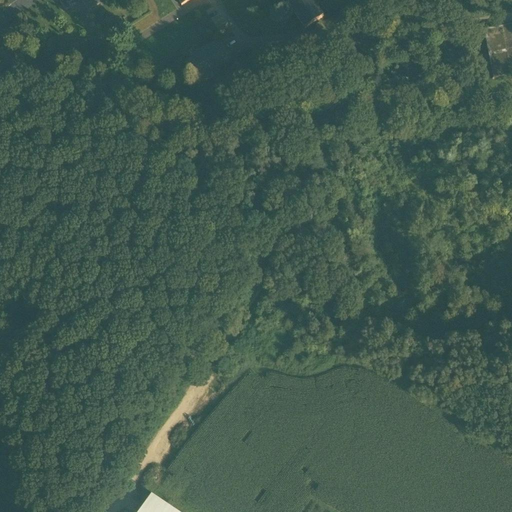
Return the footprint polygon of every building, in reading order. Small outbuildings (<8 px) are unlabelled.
[(75,0),(80,0),(89,12),(100,5),(96,0),(58,0),(64,8),(75,0)] [(291,8),(305,29),(324,17),(312,0),(287,0),(292,7),(291,8)] [(511,23),(484,29),(494,79),(511,75),(511,23)] [(185,65),(197,83),(201,82),(206,81),(214,79),(232,62),(220,43),(196,52),(185,65)] [(218,85),(212,90),(206,81),(201,82),(208,92),(207,92),(215,104),(226,97),(218,85)] [(420,84),(421,96),(435,95),(434,83),(420,84)] [(168,446),(173,435),(169,433),(164,444),(168,446)] [(175,511),(152,496),(141,511),(175,511)]
